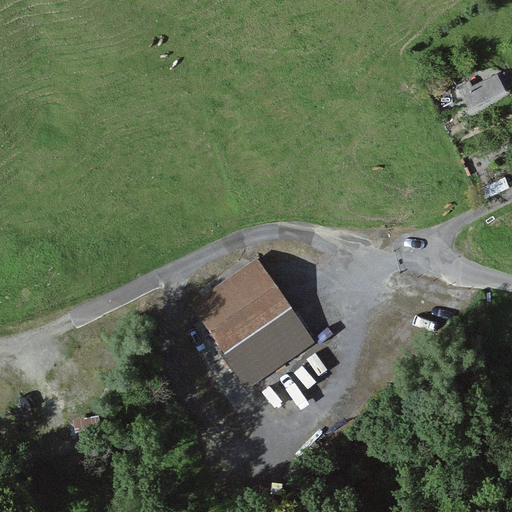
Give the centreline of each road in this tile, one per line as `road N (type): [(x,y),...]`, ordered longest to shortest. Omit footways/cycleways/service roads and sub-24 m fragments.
road 1 (track): [(446,264),(397,260),(287,228),(238,239),(77,320),(0,343)]
road 2 (track): [(182,267),(167,306),(166,347),(218,444),(241,452),(276,440),(340,357),(370,252)]
road 3 (track): [(511,198),(451,230),(438,246),(446,264),(511,283)]
